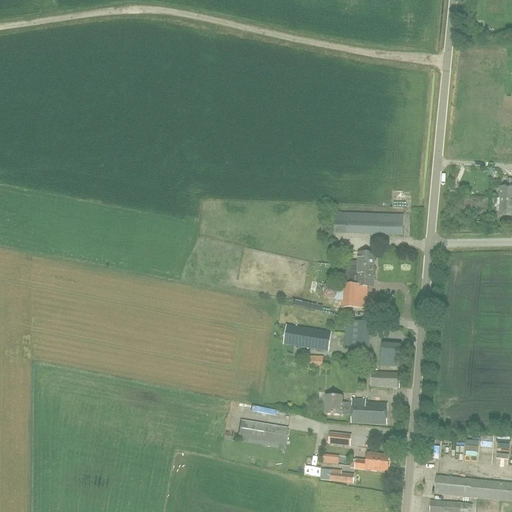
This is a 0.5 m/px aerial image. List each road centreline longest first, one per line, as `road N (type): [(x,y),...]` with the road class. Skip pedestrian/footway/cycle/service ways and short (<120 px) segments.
road 1 (unclassified): [(406,511),(452,0)]
road 2 (track): [(0,27),(158,10),(446,60)]
